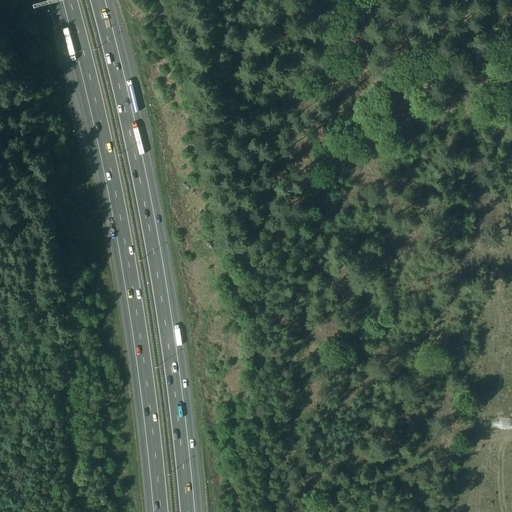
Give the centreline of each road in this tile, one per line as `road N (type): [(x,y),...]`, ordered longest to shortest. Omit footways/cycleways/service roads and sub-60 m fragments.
road 1 (motorway): [(64,0),(121,249),(156,511)]
road 2 (motorway): [(189,511),(150,218),(100,0)]
